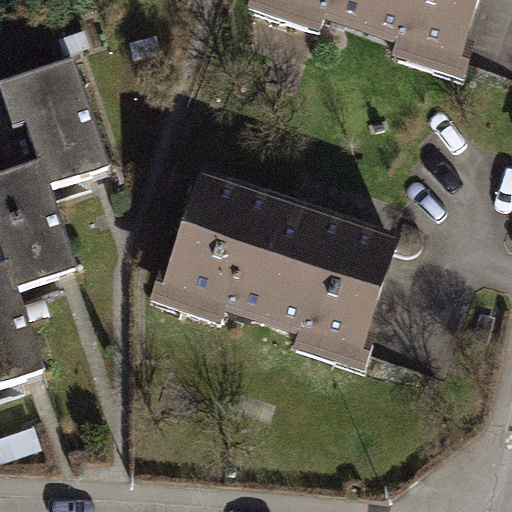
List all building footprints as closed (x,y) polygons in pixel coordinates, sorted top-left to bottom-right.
[(487,0),(271,0),(265,21),(460,84),(487,0)] [(20,89),(55,195),(114,176),(79,70),(20,89)] [(0,185),(0,220),(24,296),(82,277),(55,195),(47,171),(0,185)] [(407,247),(213,184),(169,319),(363,382),(407,247)] [(0,395),(52,378),(24,296),(15,271),(0,276),(0,395)]
